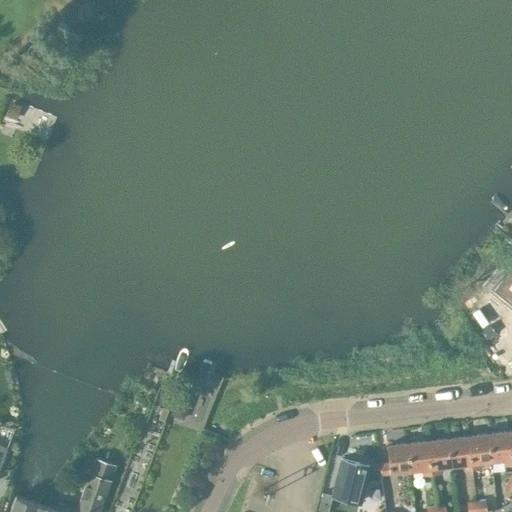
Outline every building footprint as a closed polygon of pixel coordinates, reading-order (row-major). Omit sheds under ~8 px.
[(511,278),(511,280),(499,295),(506,300),(511,305),(511,263),(505,272),(511,278)] [(447,382),(446,376),(446,374),(436,376),(436,377),(437,383),(447,382)] [(183,420),(190,400),(178,395),(170,415),(183,420)] [(489,433),(492,461),(503,460),(503,466),(511,465),(511,461),(509,431),(489,433)] [(469,435),(468,435),(472,470),(481,469),(480,463),(492,461),(489,433),(469,435)] [(468,435),(448,437),(451,466),(462,465),(463,471),(472,470),(468,435)] [(448,437),(428,440),(432,474),(440,473),(439,467),(451,466),(448,437)] [(428,440),(407,442),(411,470),(422,469),(423,475),(432,474),(428,440)] [(389,463),(379,464),(381,474),(411,470),(407,442),(387,444),(389,463)] [(89,472),(76,508),(78,509),(81,510),(79,511),(100,511),(111,480),(111,479),(116,464),(96,457),(90,472),(89,472)] [(341,457),(331,495),(359,502),(365,480),(381,478),(381,474),(379,464),(369,465),(341,457)] [(511,494),(511,483),(509,481),(503,489),(511,494)] [(322,493),(318,510),(326,511),(327,511),(331,495),(322,493)] [(16,497),(11,511),(57,511),(55,511),(39,505),(16,497)] [(487,511),(486,500),(476,501),(477,511),(487,511)] [(477,511),(476,501),(467,502),(467,511),(477,511)]
